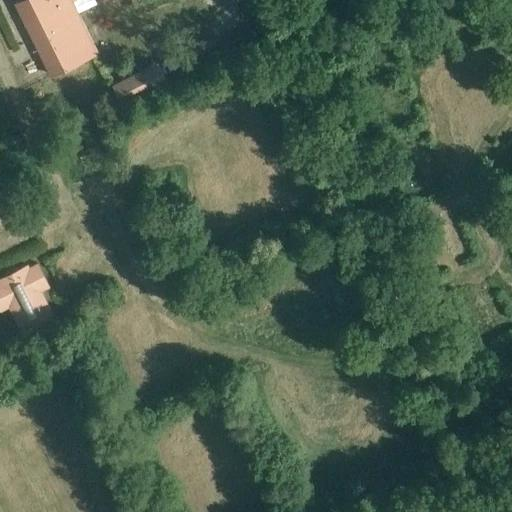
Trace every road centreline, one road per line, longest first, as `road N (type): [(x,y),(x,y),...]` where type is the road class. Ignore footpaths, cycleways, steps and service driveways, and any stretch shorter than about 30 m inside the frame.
road 1 (track): [(305,345),(222,352),(177,341),(73,213)]
road 2 (track): [(511,103),(480,145),(467,190),(511,284)]
road 3 (track): [(0,61),(73,213)]
